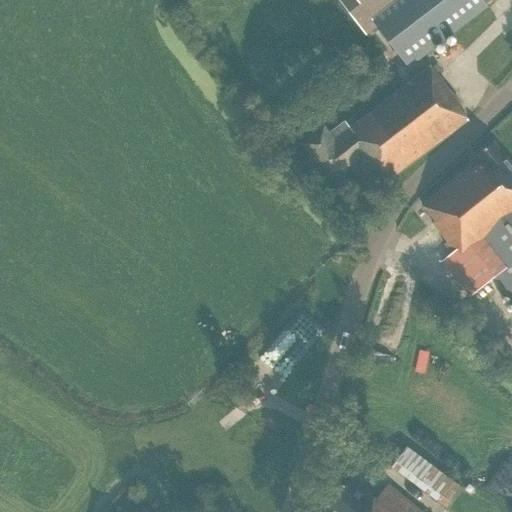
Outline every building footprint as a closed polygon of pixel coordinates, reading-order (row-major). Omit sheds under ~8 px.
[(355,0),(356,1),(345,9),(377,51),(388,43),(408,69),(488,7),(481,0),(355,0)] [(361,157),(364,161),(359,165),(377,189),(468,120),(458,108),(461,106),(430,66),(350,128),(345,122),(329,135),(323,127),(301,144),(329,182),(361,157)] [(511,165),(494,142),(477,155),(481,159),(422,205),(434,220),(431,222),(455,252),(442,261),(463,288),(470,296),(494,277),(511,299),(511,165)] [(461,488),(407,447),(391,468),(446,509),(461,488)] [(376,501),(350,479),(323,511),(420,511),(389,486),(376,501)]
